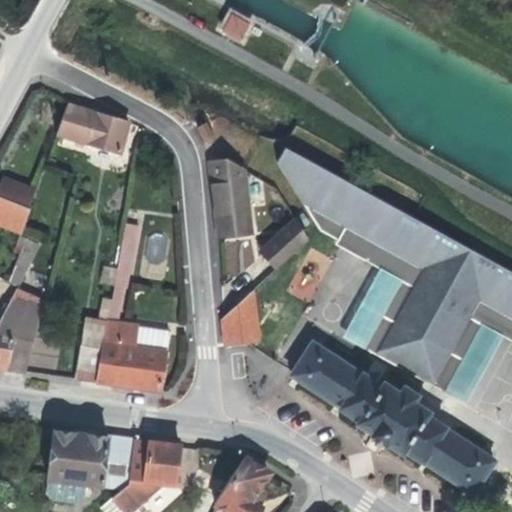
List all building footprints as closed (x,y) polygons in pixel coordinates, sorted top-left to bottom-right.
[(228,19),(221,32),(240,42),(249,27),(228,19)] [(61,103),(49,135),(77,143),(86,112),(61,103)] [(86,112),(77,143),(112,152),(119,122),(86,112)] [(511,274),(409,218),(279,147),(273,157),(270,162),(310,227),(312,231),(330,241),(380,268),(400,279),(361,352),(430,389),(470,317),(497,331),(511,339),(511,274)] [(220,159),(203,161),(211,235),(222,234),(229,233),(243,232),(236,169),(220,159)] [(0,198),(0,224),(14,230),(22,207),(0,198)] [(289,218),(254,251),(269,268),(301,238),(289,218)] [(99,316),(124,320),(138,226),(122,224),(116,267),(103,265),(99,289),(103,290),(99,316)] [(23,285),(35,244),(22,241),(10,281),(23,285)] [(371,268),(334,337),(361,352),(400,279),(380,268),(330,241),(328,244),(345,254),(371,268)] [(3,274),(0,281),(7,284),(10,279),(3,274)] [(0,368),(1,368),(17,311),(25,290),(10,285),(0,303),(0,368)] [(17,311),(1,368),(18,371),(34,308),(32,307),(36,294),(25,290),(17,311)] [(258,301),(219,305),(223,346),(262,342),(258,301)] [(79,317),(67,378),(88,381),(100,320),(79,317)] [(470,317),(430,389),(456,403),(494,336),(497,331),(470,317)] [(100,320),(88,381),(153,390),(159,350),(127,344),(130,325),(100,320)] [(130,325),(127,344),(159,350),(161,330),(130,325)] [(511,339),(497,331),(494,336),(511,345),(511,339)] [(306,343),(285,374),(334,407),(333,408),(351,419),(348,423),(364,433),(363,435),(378,445),(380,443),(394,453),(397,449),(416,462),(417,460),(465,492),(485,460),(436,429),(437,427),(419,416),(421,412),(376,382),(373,386),(355,374),(354,375),(306,343)] [(48,428),(41,475),(95,484),(96,472),(98,457),(123,462),(127,437),(105,434),(104,437),(48,428)] [(123,462),(121,476),(136,478),(166,483),(172,443),(127,437),(123,462)] [(238,456),(209,500),(212,502),(226,511),(251,511),(256,506),(252,504),(246,499),(252,490),(263,473),(238,456)] [(98,457),(96,472),(121,476),(123,462),(98,457)] [(120,482),(94,504),(104,511),(108,511),(135,492),(136,478),(121,476),(120,482)] [(252,490),(246,499),(252,504),(259,494),(252,490)]
